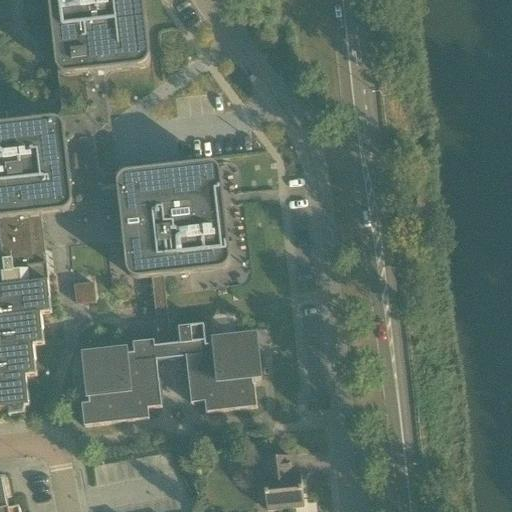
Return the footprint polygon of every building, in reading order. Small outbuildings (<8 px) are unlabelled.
[(100,175),(100,178),(99,178),(95,142),(95,138),(97,134),(100,130),(111,122),(107,91),(107,86),(107,82),(109,78),(112,75),(117,73),(140,71),(145,69),(148,66),(150,62),(151,58),(144,0),(49,0),(57,68),(58,71),(60,74),(63,77),(67,78),(71,78),(85,77),(88,105),(88,109),(86,113),(83,116),(78,118),(62,119),(60,123),(56,121),(53,120),(0,126),(0,221),(28,218),(33,267),(47,265),(41,216),(62,214),(66,213),(69,211),(71,208),(73,209),(120,204),(127,271),(129,275),(131,278),(134,280),(138,281),(142,281),(152,280),(160,348),(181,345),(179,331),(170,332),(164,278),(214,273),(220,272),(222,272),(226,270),(228,267),(230,264),(231,262),(231,260),(231,259),(221,175),(221,173),(220,171),(219,170),(215,166),(210,165),(208,165),(128,174),(124,176),(121,178),(119,182),(114,180),(115,177),(114,174),(111,171),(108,170),(105,170),(102,172),(100,175)] [(0,411),(8,411),(9,418),(12,418),(12,419),(21,418),(21,417),(24,416),(25,413),(26,414),(27,409),(30,408),(26,378),(30,378),(30,379),(35,378),(35,377),(37,377),(37,374),(38,373),(37,364),(36,364),(34,347),(38,347),(38,348),(42,347),(42,346),(45,346),(44,342),(45,342),(44,333),(43,333),(41,316),(45,316),(50,316),(50,315),(52,315),(52,311),(53,311),(52,302),(51,302),(47,265),(33,267),(28,218),(0,221),(0,239),(3,270),(0,270),(0,411)] [(96,302),(94,286),(93,285),(92,284),(81,285),(82,291),(75,292),(76,304),(77,306),(78,306),(94,304),(95,304),(96,302)] [(86,371),(90,406),(82,407),(85,429),(149,421),(148,411),(162,409),(157,363),(187,359),(192,406),(206,404),(207,415),(257,409),(255,386),(263,385),(258,336),(214,341),(215,346),(207,347),(204,327),(179,330),(179,331),(181,345),(160,348),(155,348),(155,343),(134,345),(135,355),(127,356),(126,351),(101,354),(103,369),(86,371)] [(95,463),(97,482),(173,474),(171,456),(95,463)] [(262,461),(267,511),(272,511),(304,508),(301,475),(293,475),(291,458),(262,461)] [(0,511),(20,511),(14,511),(9,511),(6,493),(0,489),(0,511)]
